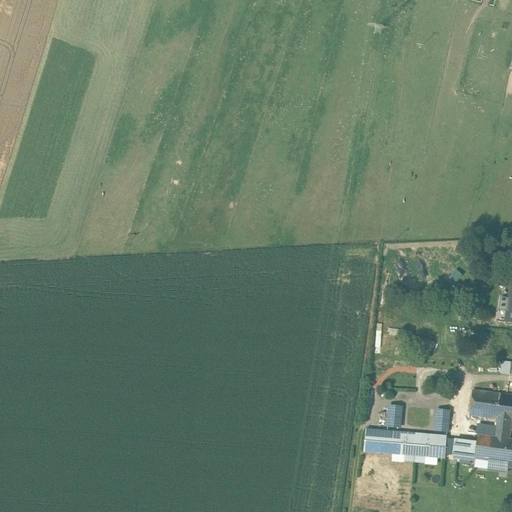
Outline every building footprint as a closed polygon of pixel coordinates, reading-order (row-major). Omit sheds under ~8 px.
[(454,285),(463,276),(457,269),(447,279),(454,285)] [(511,285),(508,299),(503,298),(501,310),(507,311),(505,321),(511,322),(511,285)] [(511,361),(501,361),(501,374),(511,374),(511,361)] [(496,418),(511,420),(511,417),(511,395),(473,390),(469,414),(496,418)] [(387,426),(399,427),(401,408),(389,406),(387,426)] [(435,430),(447,431),(449,411),(437,410),(435,430)] [(496,418),(494,436),(509,439),(511,420),(496,418)] [(414,462),(416,435),(366,430),(364,450),(404,454),(404,461),(414,462)] [(475,457),(511,462),(511,439),(509,439),(494,436),(478,434),(477,443),(475,457)] [(445,458),(447,437),(416,435),(414,462),(425,463),(426,456),(445,458)] [(475,457),(477,443),(455,440),(453,454),(475,457)]
